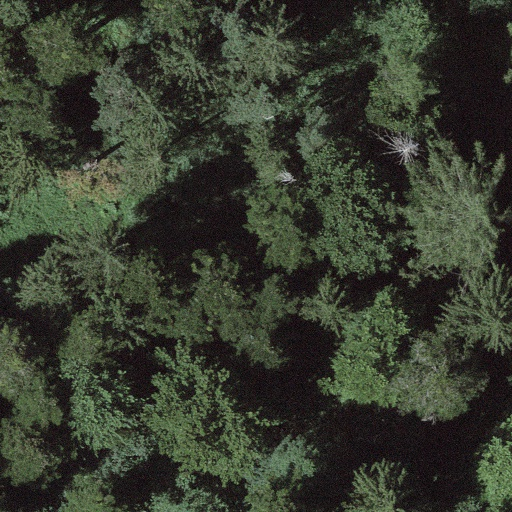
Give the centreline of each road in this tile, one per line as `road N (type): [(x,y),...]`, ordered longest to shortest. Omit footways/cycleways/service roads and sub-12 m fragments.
road 1 (track): [(440,0),(485,82),(511,181)]
road 2 (track): [(511,364),(451,481),(424,511)]
